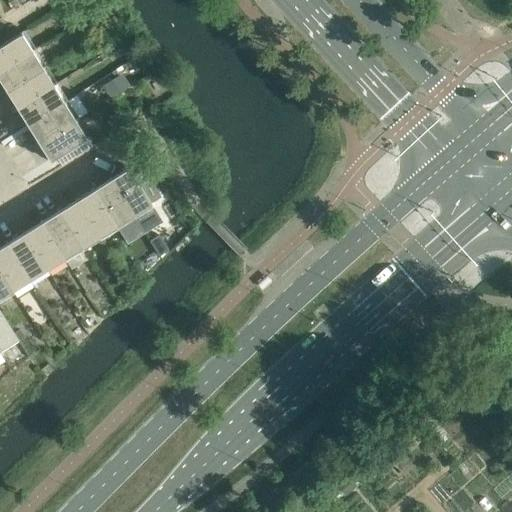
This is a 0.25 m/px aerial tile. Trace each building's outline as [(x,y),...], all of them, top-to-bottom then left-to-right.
[(23,30),(0,44),(0,69),(35,48),(23,30)] [(127,38),(125,40),(113,48),(117,53),(123,54),(131,49),(134,48),(127,38)] [(0,69),(0,84),(4,91),(45,66),(35,48),(0,69)] [(4,91),(15,109),(56,83),(45,66),(4,91)] [(111,80),(102,86),(109,98),(118,92),(111,80)] [(15,109),(26,126),(67,100),(56,83),(15,109)] [(37,143),(78,117),(67,100),(26,126),(37,143)] [(89,136),(78,117),(37,143),(48,161),(89,136)] [(127,165),(109,177),(135,218),(152,206),(150,203),(161,197),(146,173),(136,179),(132,173),(127,165)] [(117,228),(135,218),(109,177),(92,188),(117,228)] [(92,188),(74,198),(100,239),(117,228),(92,188)] [(74,198),(57,209),(83,250),(100,239),(74,198)] [(57,209),(40,220),(65,261),(83,250),(57,209)] [(40,220),(23,231),(48,272),(65,261),(40,220)] [(23,231),(5,242),(31,282),(48,272),(23,231)] [(159,234),(149,240),(159,255),(169,249),(159,234)] [(31,282),(5,242),(0,244),(0,271),(13,293),(31,282)] [(0,301),(13,293),(0,271),(0,301)] [(0,351),(18,340),(0,312),(0,351)] [(461,400),(471,391),(470,390),(475,386),(464,373),(449,385),(461,400)]
